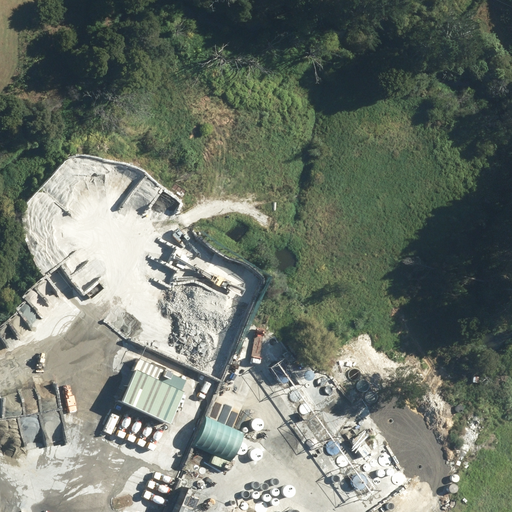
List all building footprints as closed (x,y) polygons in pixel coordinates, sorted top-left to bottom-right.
[(111,397),(158,418),(177,376),(130,355),(111,397)] [(469,403),(465,416),(490,423),(494,410),(469,403)] [(463,407),(435,405),(433,435),(462,437),(463,407)] [(205,415),(191,444),(228,461),(241,432),(205,415)] [(452,456),(431,450),(425,474),(445,480),(452,456)] [(189,457),(186,464),(192,466),(195,460),(189,457)] [(204,483),(193,478),(191,482),(202,487),(204,483)] [(237,496),(231,507),(240,511),(254,511),(258,506),(237,496)] [(162,511),(205,511),(169,497),(162,511)]
